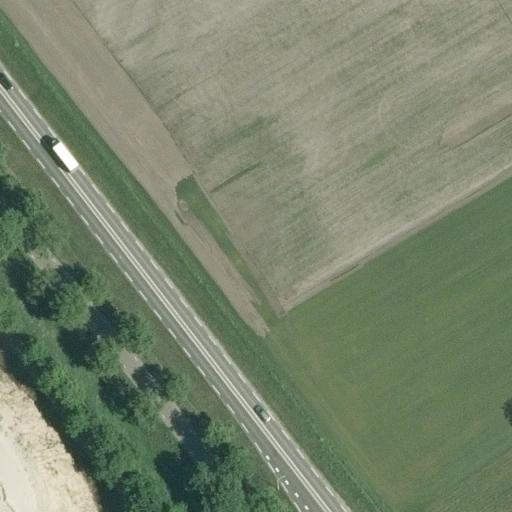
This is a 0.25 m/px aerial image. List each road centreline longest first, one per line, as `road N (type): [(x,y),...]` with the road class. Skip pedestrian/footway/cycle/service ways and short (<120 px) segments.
road 1 (secondary): [(289,461),(0,87)]
road 2 (unclassified): [(246,511),(0,207)]
